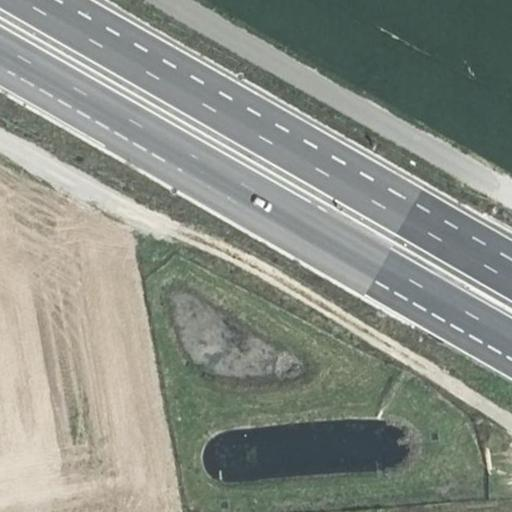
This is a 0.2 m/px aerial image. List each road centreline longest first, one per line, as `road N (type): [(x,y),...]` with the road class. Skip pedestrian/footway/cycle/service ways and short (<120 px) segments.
road 1 (trunk): [(0,45),(511,338)]
road 2 (track): [(511,421),(312,299),(137,216)]
road 3 (trunk): [(382,207),(19,0)]
road 4 (track): [(147,0),(511,203)]
road 5 (track): [(0,138),(137,216)]
road 6 (trunk): [(511,280),(382,207)]
road 7 (trunk): [(511,263),(382,207)]
